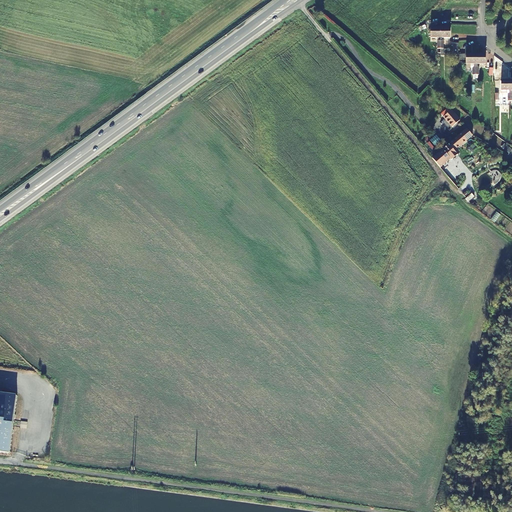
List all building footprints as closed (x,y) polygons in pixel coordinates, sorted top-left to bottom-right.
[(440,41),(440,48),(442,48),(442,41),(441,41),(441,37),(450,37),(450,27),(440,28),(440,37),(440,41)] [(440,37),(440,28),(430,28),(430,37),(440,37)] [(475,65),(475,54),(465,54),(465,65),(472,65),(472,68),(472,76),(475,76),(475,75),(475,68),(475,65)] [(484,54),(475,54),(475,65),(484,65),(484,54)] [(500,90),(510,90),(510,80),(500,80),(500,90)] [(453,127),(461,120),(452,110),(444,117),(453,127)] [(457,137),(432,158),(440,168),(451,159),(452,160),(453,159),(454,159),(455,158),(456,157),(457,156),(458,155),(454,151),(473,135),(467,129),(457,137)] [(0,452),(10,454),(18,393),(0,390),(0,452)]
